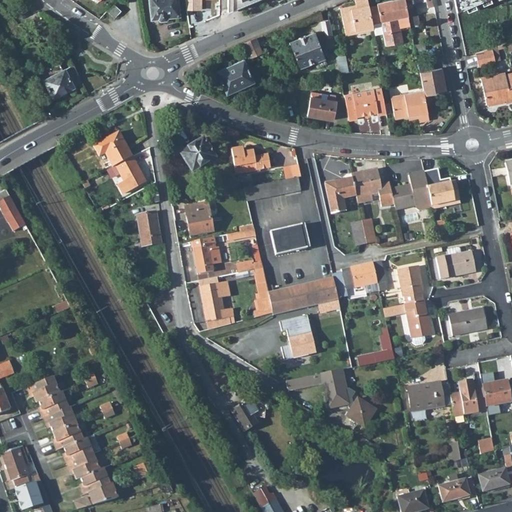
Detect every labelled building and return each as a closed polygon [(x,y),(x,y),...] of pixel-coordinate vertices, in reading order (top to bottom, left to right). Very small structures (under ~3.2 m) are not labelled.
[(149,0),(151,14),(156,14),(157,19),(158,18),(159,21),(166,20),(167,17),(179,16),(176,0),(149,0)] [(340,8),(345,33),(373,27),(369,7),(367,0),(354,0),(356,8),(351,9),(350,6),(340,8)] [(382,33),(385,45),(402,42),(399,28),(410,26),(405,2),(404,0),(394,0),(377,4),(377,6),(381,26),(382,29),(382,33)] [(410,0),(411,1),(405,2),(410,26),(419,24),(416,8),(413,8),(412,3),(426,1),(427,7),(434,6),(432,0),(410,0)] [(511,0),(453,0),(456,13),(489,0),(511,0)] [(227,12),(243,5),(242,3),(227,3),(227,8),(227,12)] [(107,11),(114,17),(121,10),(114,4),(107,11)] [(377,6),(369,7),(373,27),(374,31),(382,29),(381,26),(377,6)] [(320,23),(324,40),(326,39),(332,38),(329,22),(320,23)] [(289,42),(299,68),(318,60),(321,69),(328,66),(325,58),(314,32),(289,42)] [(244,43),(250,57),(261,52),(255,38),(244,43)] [(326,39),(328,49),(334,48),(332,38),(326,39)] [(414,45),(415,51),(425,49),(424,43),(414,45)] [(492,47),(495,61),(501,60),(497,45),(492,47)] [(475,53),(478,66),(495,62),(495,61),(492,47),(475,53)] [(66,49),(62,51),(66,61),(71,58),(66,49)] [(336,54),(337,64),(347,62),(345,52),(336,54)] [(216,71),(226,95),(253,82),(243,59),(216,71)] [(337,64),(339,74),(349,72),(347,62),(337,64)] [(188,79),(190,81),(191,81),(206,73),(199,63),(184,72),(188,79)] [(73,64),(44,80),(53,98),(82,83),(73,64)] [(423,90),(424,96),(446,91),(441,68),(429,71),(419,73),(423,90)] [(480,77),(486,104),(509,99),(509,101),(511,100),(511,72),(505,74),(504,72),(480,77)] [(357,116),(377,112),(377,115),(386,113),(381,88),(343,95),(344,96),(348,116),(348,120),(357,119),(357,116)] [(390,97),(394,119),(408,116),(417,114),(418,118),(419,122),(429,120),(427,112),(427,111),(424,96),(423,90),(390,97)] [(310,97),(326,99),(327,94),(311,91),(310,97)] [(310,97),(307,115),(317,117),(317,115),(324,116),(323,118),(333,120),(336,101),(334,101),(335,96),(327,94),(326,99),(310,97)] [(99,157),(105,154),(112,167),(115,166),(132,157),(118,132),(93,146),(99,157)] [(202,137),(179,152),(192,172),(215,157),(202,137)] [(242,147),(231,149),(235,174),(270,168),(268,154),(254,157),(253,150),(243,152),(242,147)] [(132,157),(115,166),(124,182),(118,185),(123,194),(145,182),(132,157)] [(298,177),(300,177),(297,164),(283,167),(286,180),(298,177)] [(355,196),(357,204),(372,200),(371,195),(378,193),(381,207),(393,204),(390,189),(389,183),(380,185),(377,169),(351,175),(352,178),(355,196)] [(410,185),(390,189),(393,204),(394,210),(415,205),(415,208),(418,210),(431,208),(426,184),(423,172),(408,175),(410,185)] [(298,177),(286,180),(244,188),(247,201),(300,190),(298,177)] [(342,199),(355,196),(352,178),(324,185),(331,214),(345,211),(342,199)] [(431,208),(432,210),(440,208),(440,204),(459,200),(455,181),(450,182),(435,185),(435,182),(426,184),(431,208)] [(0,183),(0,201),(9,197),(1,183),(0,183)] [(159,202),(157,191),(146,193),(148,204),(159,202)] [(24,231),(27,229),(9,197),(0,201),(0,209),(12,232),(22,227),(24,231)] [(207,202),(184,207),(190,236),(212,232),(207,202)] [(142,247),(161,244),(156,212),(136,216),(142,247)] [(361,221),(366,244),(375,242),(370,219),(361,221)] [(351,224),(356,246),(366,244),(361,221),(351,224)] [(304,224),(270,232),(275,256),(309,248),(304,224)] [(215,247),(213,237),(191,242),(197,274),(213,271),(212,265),(221,263),(218,247),(215,247)] [(446,250),(447,256),(460,253),(459,249),(457,247),(446,250)] [(435,258),(439,279),(475,272),(470,251),(460,253),(447,256),(435,258)] [(236,265),(237,273),(254,270),(255,270),(254,264),(253,261),(236,265)] [(372,263),(377,283),(378,291),(386,290),(380,261),(372,263)] [(364,286),(377,283),(372,263),(341,270),(342,273),(332,275),(333,277),(337,298),(347,296),(346,290),(364,286)] [(423,293),(418,266),(396,270),(402,297),(404,297),(421,294),(423,293)] [(259,283),(265,282),(262,268),(256,270),(259,283)] [(254,270),(259,293),(267,292),(266,287),(265,282),(259,283),(256,270),(255,270),(254,270)] [(337,298),(333,277),(273,291),(267,292),(272,313),(272,316),(318,305),(338,300),(337,298)] [(232,309),(223,310),(221,296),(218,284),(218,283),(200,287),(206,322),(229,317),(233,317),(232,309)] [(218,284),(221,296),(226,295),(224,283),(218,284)] [(364,286),(366,294),(378,291),(377,283),(364,286)] [(267,292),(259,293),(260,299),(256,300),(260,316),(272,313),(267,292)] [(405,304),(422,301),(421,294),(404,297),(405,304)] [(338,300),(318,305),(320,312),(339,308),(338,300)] [(431,335),(424,300),(422,301),(405,304),(403,305),(405,313),(410,339),(411,339),(424,336),(431,335)] [(58,313),(70,308),(66,301),(60,304),(55,307),(58,313)] [(382,309),(384,318),(405,313),(403,305),(382,309)] [(482,308),(448,315),(452,336),(486,329),(482,308)] [(306,315),(279,322),(281,331),(286,330),(289,345),(281,347),(284,361),(315,353),(306,315)] [(206,322),(207,330),(230,324),(229,317),(206,322)] [(358,367),(394,359),(388,334),(379,336),(383,352),(356,357),(358,367)] [(5,363),(0,364),(0,378),(13,373),(9,361),(5,363)] [(342,370),(285,381),(287,389),(290,390),(323,384),(328,409),(348,404),(348,408),(350,409),(346,416),(363,428),(375,410),(357,398),(354,404),(352,402),(351,398),(355,393),(348,389),(346,389),(342,370)] [(88,388),(97,384),(95,378),(93,373),(83,376),(85,382),(88,388)] [(78,510),(117,498),(111,483),(109,484),(103,468),(99,470),(93,454),(86,438),(82,439),(76,424),(69,407),(68,407),(61,391),(59,392),(52,377),(28,386),(27,387),(30,395),(33,394),(34,397),(36,403),(39,402),(41,407),(42,410),(39,411),(42,419),(44,418),(47,425),(49,424),(51,427),(55,439),(57,442),(54,443),(57,450),(63,448),(66,453),(67,456),(64,457),(67,465),(70,472),(73,471),(74,474),(76,480),(80,478),(82,483),(84,486),(81,488),(84,495),(88,493),(91,500),(89,501),(87,497),(74,502),(78,510)] [(453,416),(486,410),(485,407),(481,385),(473,386),(472,380),(457,383),(459,393),(449,395),(453,416)] [(439,382),(406,387),(410,412),(443,407),(439,382)] [(490,383),(481,385),(485,407),(502,404),(509,403),(511,402),(507,383),(490,386),(490,383)] [(0,413),(10,410),(1,389),(0,389),(0,413)] [(241,404),(251,399),(252,400),(258,411),(252,415),(254,418),(256,417),(264,418),(265,409),(267,410),(268,401),(258,397),(242,395),(241,404)] [(252,400),(251,399),(241,404),(231,411),(243,431),(257,423),(254,418),(252,415),(258,411),(252,400)] [(105,419),(114,415),(112,409),(110,403),(100,407),(102,413),(105,419)] [(131,445),(126,433),(117,437),(121,449),(131,445)] [(480,455),(493,451),(492,444),(491,438),(477,441),(480,455)] [(492,444),(493,451),(502,448),(507,447),(505,440),(492,444)] [(448,456),(450,463),(460,460),(457,442),(449,443),(451,455),(448,456)] [(18,449),(24,465),(29,464),(23,447),(18,449)] [(15,486),(28,482),(26,475),(27,475),(24,465),(18,449),(3,454),(2,454),(11,480),(13,480),(15,486)] [(148,475),(143,464),(133,468),(138,480),(148,475)] [(482,492),(509,485),(504,468),(477,475),(482,492)] [(469,496),(469,495),(476,493),(471,477),(438,487),(442,503),(469,496)] [(40,480),(35,482),(14,489),(21,509),(42,503),(43,507),(49,505),(47,500),(42,501),(36,483),(41,482),(40,480)] [(253,493),(263,511),(282,511),(272,493),(269,494),(264,487),(253,493)] [(423,490),(396,497),(400,511),(417,511),(428,509),(423,490)]
